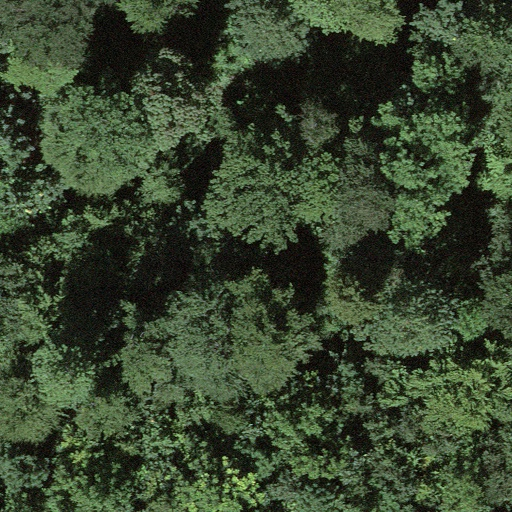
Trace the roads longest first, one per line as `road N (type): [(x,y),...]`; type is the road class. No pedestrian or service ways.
road 1 (track): [(511,292),(308,333),(0,414)]
road 2 (track): [(364,0),(0,255)]
